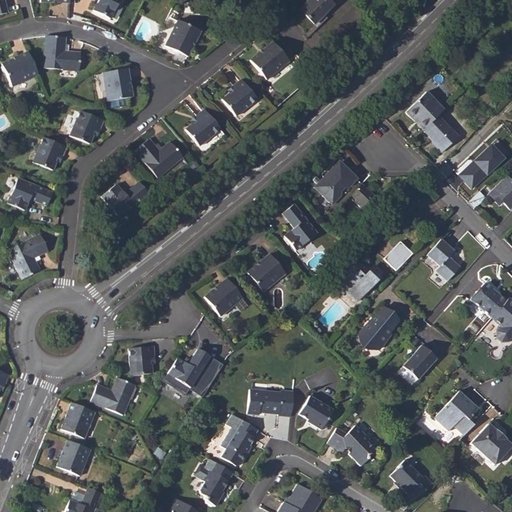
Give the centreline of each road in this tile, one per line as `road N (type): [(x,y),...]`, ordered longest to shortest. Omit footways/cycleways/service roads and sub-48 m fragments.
road 1 (tertiary): [(441,0),(348,93),(88,308)]
road 2 (residential): [(62,295),(76,180),(175,90)]
road 3 (residential): [(98,336),(159,334),(179,318),(177,292),(266,222)]
road 4 (residential): [(383,151),(415,169),(511,265)]
road 5 (residential): [(175,90),(266,22),(277,23),(308,56)]
road 6 (residential): [(374,511),(297,463),(275,467),(246,511)]
road 7 (residential): [(175,90),(106,44),(29,29)]
